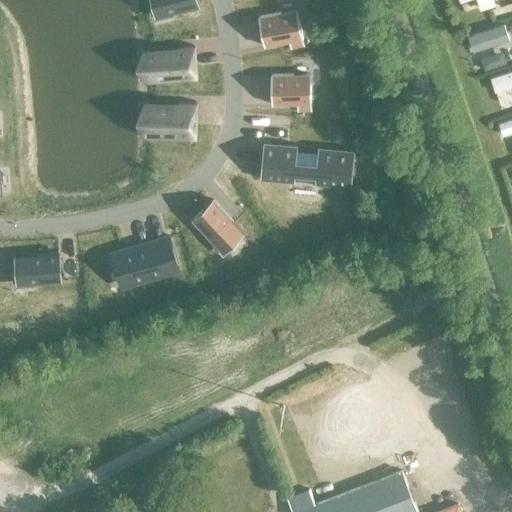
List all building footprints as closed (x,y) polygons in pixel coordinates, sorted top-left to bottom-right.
[(196,0),(151,0),(153,7),(167,4),(169,12),(169,13),(171,13),(198,6),(196,0)] [(296,10),(258,17),(264,47),(288,42),(289,50),(304,47),(296,10)] [(193,49),(148,51),(149,81),(195,79),(193,49)] [(309,74),(270,75),(271,105),(296,104),(296,113),(310,112),(309,74)] [(195,104),(150,104),(149,138),(195,138),(195,104)] [(262,143),(259,180),(293,183),(293,179),(314,181),(314,185),(350,188),(353,151),(317,148),(317,151),(296,150),(296,146),(262,143)] [(212,203),(191,222),(210,242),(212,243),(213,242),(212,242),(218,237),(228,247),(237,239),(238,239),(238,238),(242,235),(212,203)] [(167,236),(118,250),(128,283),(177,269),(167,236)] [(59,254),(16,256),(16,261),(16,262),(17,274),(32,274),(32,282),(31,282),(32,283),(34,283),(61,282),(59,254)] [(286,498),(291,511),(305,511),(308,511),(415,511),(400,472),(314,504),(309,489),(286,498)]
